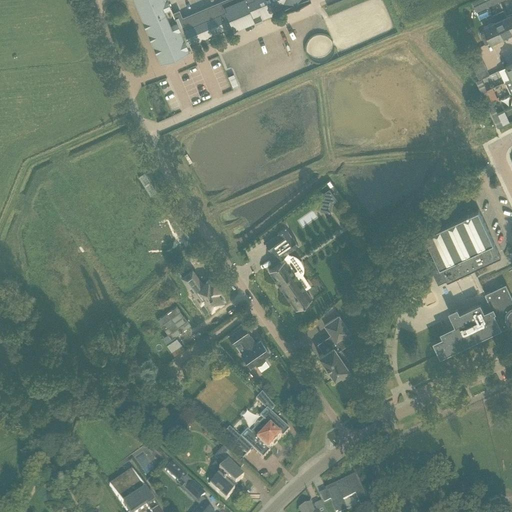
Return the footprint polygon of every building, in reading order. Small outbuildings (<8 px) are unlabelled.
[(223,0),(181,18),(179,12),(173,15),(167,0),(133,0),(160,63),(162,62),(162,61),(170,58),(169,56),(185,49),(186,51),(189,50),(187,47),(189,46),(191,50),(192,49),(206,43),(205,41),(210,40),(210,41),(235,31),(234,29),(254,21),(255,23),(283,11),(284,12),(311,1),(310,0),(223,0)] [(485,1),(484,1),(473,6),(476,11),(487,6),(485,1)] [(502,37),(511,32),(511,28),(506,16),(504,11),(492,16),(495,22),(502,37)] [(485,31),(490,42),(491,43),(502,37),(495,22),(483,27),(485,31)] [(485,44),(490,42),(485,31),(480,33),(485,44)] [(483,64),(481,58),(471,63),(473,68),(483,64)] [(475,73),(486,69),(483,64),(473,68),(475,73)] [(478,79),(481,78),(488,74),(486,69),(475,73),(478,79)] [(233,74),(228,76),(232,87),(238,85),(233,74)] [(481,78),(478,79),(475,80),(481,91),(486,89),(481,78)] [(486,104),(492,101),(486,89),(481,91),(486,104)] [(497,112),(492,101),(486,104),(492,115),(497,112)] [(492,117),(497,126),(502,124),(497,112),(492,115),(492,117)] [(319,196),(322,201),(331,202),(335,199),(329,189),(319,196)] [(478,209),(469,213),(425,233),(448,282),(500,257),(478,209)] [(286,252),(298,244),(293,237),(292,238),(285,228),(277,233),(278,234),(265,243),(270,251),(271,250),(278,260),(279,260),(280,262),(269,270),(296,309),(300,306),(301,309),(308,304),(307,301),(311,299),(304,289),(309,285),(286,252)] [(432,269),(438,284),(446,280),(439,265),(432,269)] [(192,269),(181,277),(194,295),(192,297),(198,306),(205,301),(211,310),(223,301),(217,293),(219,291),(212,282),(210,284),(208,280),(202,284),(192,269)] [(511,296),(506,284),(485,294),(491,307),(484,311),(480,302),(460,312),(457,307),(448,311),(451,317),(455,325),(440,332),(442,337),(433,341),(439,354),(440,357),(501,328),(502,330),(511,325),(511,296)] [(176,306),(157,320),(171,339),(175,336),(190,325),(176,306)] [(349,332),(338,315),(324,325),(335,342),(349,332)] [(41,325),(33,316),(24,324),(32,333),(41,325)] [(249,367),(261,359),(269,353),(260,340),(255,344),(243,326),(228,336),(234,346),(239,342),(245,350),(240,354),(249,367)] [(336,350),(333,346),(319,356),(324,363),(324,364),(328,371),(329,371),(334,378),(339,374),(342,378),(349,373),(346,370),(348,368),(343,362),(348,359),(340,347),(336,350)] [(241,438),(242,439),(241,439),(229,429),(224,435),(236,446),(239,449),(246,456),(252,450),(262,459),(269,451),(267,450),(280,437),(287,429),(270,413),(274,409),(262,394),(256,401),(266,410),(260,417),(263,420),(259,425),(257,424),(253,428),(254,430),(251,434),(248,431),(241,438)] [(168,459),(154,445),(149,450),(162,464),(163,465),(168,459)] [(244,466),(236,459),(223,447),(213,457),(223,466),(217,472),(220,474),(209,485),(218,494),(225,501),(236,489),(234,487),(241,480),(240,479),(240,476),(241,475),(235,470),(241,464),(243,466),(244,466)] [(172,462),(164,470),(180,484),(187,476),(172,462)] [(109,486),(125,509),(126,511),(137,511),(146,506),(149,511),(159,511),(132,471),(109,486)] [(326,489),(326,490),(331,500),(330,501),(331,503),(333,502),(334,504),(332,505),(335,511),(337,511),(339,511),(345,509),(341,501),(355,494),(362,509),(368,506),(354,476),(353,477),(348,479),(336,485),(337,487),(327,491),(326,489)] [(192,484),(185,491),(197,502),(197,503),(201,499),(205,495),(192,483),(192,484)] [(194,511),(210,511),(207,509),(205,508),(208,505),(201,499),(197,503),(197,502),(195,504),(199,507),(194,511)]
